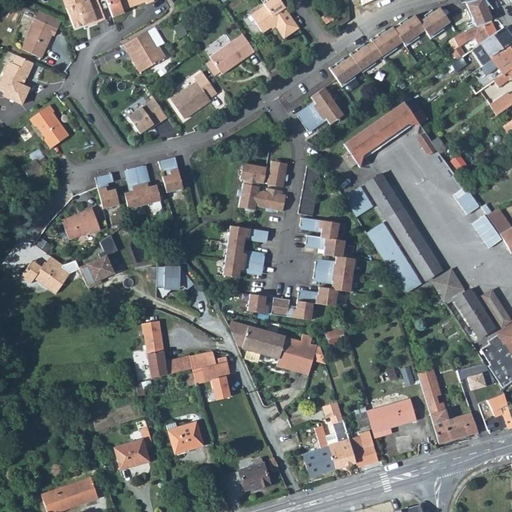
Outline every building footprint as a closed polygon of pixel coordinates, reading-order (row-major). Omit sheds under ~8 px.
[(63,0),(74,28),(96,19),(97,22),(105,19),(97,0),(85,0),(84,1),(83,0),(63,0)] [(124,12),(123,9),(145,0),(146,4),(154,0),(153,0),(105,0),(112,17),(124,12)] [(279,0),(266,0),(261,4),(262,5),(249,15),(261,32),(273,24),(277,29),(283,37),(298,26),(292,18),(288,12),(279,0)] [(476,0),(465,2),(469,11),(466,12),(469,20),(472,19),(475,26),(491,19),(486,7),(490,5),(489,1),(486,0),(476,0)] [(61,20),(39,9),(35,16),(57,27),(61,20)] [(329,70),(336,80),(342,88),(355,80),(353,78),(361,72),(363,74),(376,66),(374,63),(382,58),(383,60),(396,51),(395,48),(403,43),(406,48),(419,39),(418,37),(425,32),(431,40),(445,30),(443,28),(450,23),(440,9),(433,13),(429,16),(427,15),(423,18),(425,19),(421,22),(420,21),(418,22),(415,17),(408,21),(403,25),(402,22),(399,25),(400,27),(396,30),(394,28),(386,33),(381,37),(379,35),(376,37),(377,39),(373,41),(372,40),(370,41),(371,43),(365,48),(360,51),(359,49),(355,52),(357,54),(353,56),(352,54),(350,56),(351,58),(345,62),(340,65),(338,63),(335,66),(336,68),(332,71),(331,68),(329,70)] [(21,47),(41,57),(52,33),(54,34),(57,27),(35,16),(32,24),(33,28),(29,35),(27,34),(21,47)] [(179,18),(171,22),(177,32),(184,28),(179,18)] [(454,37),(456,42),(458,46),(460,45),(468,39),(474,37),(478,43),(497,30),(492,21),(460,33),(454,37)] [(124,44),(130,53),(133,51),(135,54),(132,56),(141,70),(166,53),(159,42),(164,39),(154,23),(145,28),(124,44)] [(450,63),(456,71),(475,59),(474,57),(484,50),(488,55),(484,59),(486,62),(491,58),(489,57),(511,39),(511,38),(502,27),(497,30),(478,43),(479,44),(465,53),(457,58),(450,63)] [(208,55),(210,58),(218,69),(220,72),(253,49),(241,32),(208,55)] [(475,93),(493,80),(511,66),(511,39),(489,57),(491,58),(498,69),(482,81),(469,83),(475,93)] [(452,50),(457,58),(465,53),(460,45),(458,46),(452,50)] [(16,55),(13,61),(10,60),(0,80),(0,89),(5,92),(3,96),(21,104),(29,87),(23,84),(25,80),(23,79),(24,76),(27,77),(34,63),(16,55)] [(204,62),(212,74),(218,69),(210,58),(204,62)] [(445,67),(451,75),(456,71),(450,63),(445,67)] [(511,66),(493,80),(498,87),(511,78),(511,79),(511,91),(510,94),(511,97),(511,66)] [(198,109),(197,108),(201,105),(202,106),(210,102),(208,100),(216,94),(201,72),(194,77),(196,81),(169,99),(183,119),(198,109)] [(400,97),(403,101),(411,113),(422,106),(417,96),(420,94),(415,86),(400,97)] [(297,115),(301,123),(306,130),(323,118),(325,121),(328,126),(343,117),(324,88),(310,97),(312,101),(314,104),(297,115)] [(489,103),(495,113),(511,101),(511,97),(510,94),(489,103)] [(295,112),(297,115),(314,104),(312,101),(302,108),(295,112)] [(350,151),(359,163),(365,158),(362,154),(414,116),(411,113),(403,101),(351,139),(356,146),(350,151)] [(139,133),(152,124),(153,126),(161,121),(147,102),(127,116),(139,133)] [(28,118),(32,124),(36,125),(44,136),(43,139),(49,147),(68,134),(51,111),(52,110),(48,103),(28,118)] [(306,130),(308,133),(315,128),(325,121),(323,118),(306,130)] [(507,132),(511,128),(511,119),(503,125),(507,132)] [(428,153),(436,148),(431,141),(424,131),(416,136),(428,153)] [(436,148),(439,152),(445,149),(446,148),(438,136),(431,141),(436,148)] [(439,152),(444,160),(450,156),(445,149),(439,152)] [(159,160),(161,169),(166,167),(169,167),(171,174),(168,175),(163,176),(166,193),(183,188),(175,156),(159,160)] [(35,160),(23,168),(41,195),(53,187),(35,160)] [(238,180),(242,181),(248,182),(248,186),(242,184),(238,207),(253,210),(254,207),(255,202),(258,202),(258,207),(282,211),(285,195),(281,194),(281,191),(265,188),(264,192),(260,191),(259,196),(256,196),(257,187),(253,186),(254,183),(261,184),(262,181),(267,181),(266,184),(282,187),(286,163),(270,160),(269,167),(268,171),(264,171),(265,167),(242,163),(238,180)] [(143,164),(148,186),(151,185),(146,163),(143,164)] [(124,192),(128,208),(144,204),(160,200),(156,184),(151,185),(148,186),(143,164),(128,168),(132,190),(129,191),(124,192)] [(297,214),(311,216),(313,208),(321,168),(307,165),(305,173),(301,198),(299,206),(297,214)] [(124,169),(129,191),(132,190),(128,168),(124,169)] [(95,176),(97,187),(102,208),(119,204),(115,187),(109,189),(106,190),(104,183),(108,182),(113,181),(111,172),(95,176)] [(370,192),(425,279),(442,269),(381,172),(365,183),(370,192)] [(343,196),(355,214),(371,204),(359,186),(343,196)] [(74,214),(61,218),(68,236),(90,228),(91,230),(100,227),(92,205),(85,208),(85,210),(86,212),(75,215),(74,214)] [(486,213),(499,232),(511,226),(498,207),(486,213)] [(247,311),(278,315),(308,319),(311,303),(334,306),(335,299),(337,300),(339,290),(350,291),(352,281),(349,281),(351,270),(354,270),(356,260),(343,258),(345,248),(342,247),(344,240),(335,239),(337,222),(300,217),(298,227),(307,228),(320,230),(319,233),(319,237),(306,235),(305,243),(317,245),(324,246),(323,250),(326,250),(326,255),(334,257),(338,257),(337,261),(333,261),(333,264),(325,263),(314,262),(311,278),(322,280),(332,281),(331,285),(335,285),(334,289),(331,289),(320,287),(319,293),(316,292),(315,295),(309,294),(297,293),(295,306),(294,309),(287,308),(287,305),(288,300),(272,297),(271,303),(271,306),(264,305),(264,302),(265,296),(249,294),(247,311)] [(383,223),(367,233),(404,293),(420,283),(383,223)] [(221,275),(238,277),(239,272),(239,269),(260,272),(261,265),(263,256),(242,253),(242,249),(244,240),(244,237),(265,240),(267,232),(236,227),(229,225),(226,242),(221,275)] [(511,250),(511,225),(511,226),(499,232),(510,252),(511,250)] [(100,257),(78,266),(79,268),(85,284),(88,287),(96,284),(94,281),(114,272),(106,254),(117,250),(110,234),(99,241),(103,250),(97,253),(100,257)] [(31,262),(23,274),(32,281),(36,276),(58,291),(72,271),(79,268),(78,266),(75,260),(65,264),(52,255),(48,261),(46,260),(42,266),(38,263),(36,264),(34,264),(31,262)] [(184,259),(178,263),(180,266),(185,272),(190,267),(188,264),(184,259)] [(157,266),(157,286),(181,286),(183,284),(187,289),(194,283),(185,272),(180,266),(157,266)] [(167,374),(191,368),(193,368),(201,366),(227,360),(225,354),(214,357),(213,352),(211,350),(189,355),(189,354),(165,361),(159,320),(141,322),(142,333),(144,332),(151,377),(167,374)] [(235,344),(242,346),(242,347),(278,358),(284,336),(230,320),(229,326),(235,344)] [(488,369),(500,387),(502,389),(505,387),(511,381),(511,326),(503,333),(488,343),(490,346),(482,352),(491,367),(488,369)] [(339,329),(326,333),(329,345),(346,340),(342,328),(339,329)] [(278,358),(276,365),(308,375),(312,360),(326,364),(320,346),(310,343),(312,336),(302,333),(300,340),(284,336),(278,358)] [(201,366),(205,381),(230,375),(227,360),(201,366)] [(417,372),(418,376),(431,372),(432,376),(435,375),(433,368),(417,372)] [(461,382),(456,368),(442,373),(447,387),(461,382)] [(418,376),(438,443),(469,435),(464,417),(460,415),(452,417),(449,407),(445,408),(443,401),(438,403),(435,395),(440,393),(435,375),(432,376),(431,372),(418,376)] [(134,382),(138,396),(144,394),(140,381),(134,382)] [(500,387),(489,392),(492,397),(486,400),(494,416),(503,412),(508,428),(511,425),(511,419),(504,394),(502,389),(500,387)] [(89,392),(91,401),(104,398),(102,389),(89,392)] [(366,411),(366,412),(369,422),(373,437),(381,435),(379,429),(389,426),(416,419),(410,398),(366,411)] [(322,405),(326,417),(329,416),(341,412),(337,400),(322,405)] [(355,409),(357,414),(366,412),(366,411),(365,406),(355,409)] [(471,411),(460,415),(464,417),(469,435),(478,432),(471,411)] [(341,412),(329,416),(331,422),(343,419),(341,412)] [(357,414),(360,425),(369,422),(366,412),(357,414)] [(335,468),(355,461),(348,438),(343,419),(331,422),(337,441),(328,444),(331,455),(335,468)] [(166,424),(174,453),(202,445),(202,443),(197,427),(196,421),(177,426),(175,422),(166,424)] [(197,427),(202,443),(212,440),(207,424),(197,427)] [(328,446),(322,424),(319,426),(315,427),(321,448),(303,453),(310,475),(335,468),(331,455),(328,446)] [(379,429),(381,435),(391,432),(389,426),(379,429)] [(140,430),(142,437),(148,456),(155,454),(147,427),(140,430)] [(355,461),(356,466),(378,459),(369,430),(358,432),(359,435),(348,438),(355,461)] [(113,446),(120,469),(149,461),(148,456),(142,437),(113,446)] [(238,469),(244,489),(257,485),(258,487),(269,484),(261,456),(253,458),(255,464),(238,469)] [(273,457),(269,459),(270,463),(268,463),(272,471),(278,468),(273,457)] [(40,494),(46,511),(54,511),(97,497),(93,484),(94,483),(92,477),(91,477),(90,476),(40,494)]
